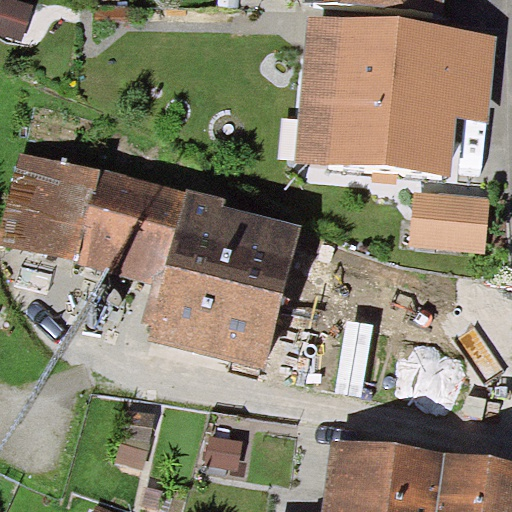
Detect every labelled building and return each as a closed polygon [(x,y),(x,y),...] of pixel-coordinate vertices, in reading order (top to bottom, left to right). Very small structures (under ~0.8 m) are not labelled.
[(442,21),(443,0),(304,0),(304,10),(442,21)] [(496,39),(309,22),(295,169),(385,177),(451,183),(457,124),(488,126),(496,39)] [(0,246),(78,267),(101,176),(19,155),(0,231),(0,246)] [(219,227),(222,215),(224,207),(101,176),(78,267),(78,269),(152,288),(163,291),(182,217),(219,227)] [(489,200),(414,194),(410,251),(484,257),(489,200)] [(219,227),(182,217),(163,291),(152,288),(141,330),(154,333),(152,344),(265,372),(270,351),(300,235),(222,215),(219,227)] [(409,455),(332,445),(322,511),(437,511),(445,460),(409,455)] [(511,511),(511,469),(445,460),(437,511),(511,511)]
